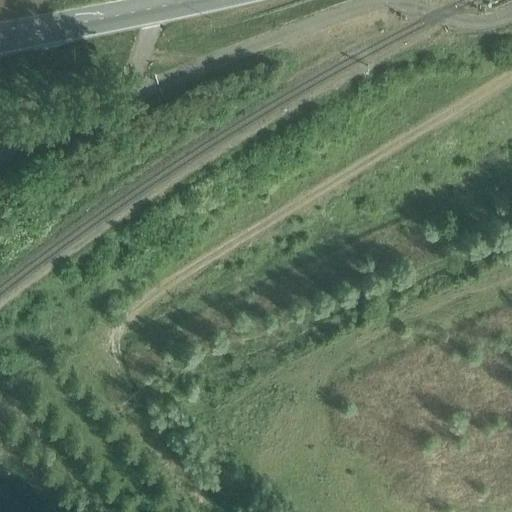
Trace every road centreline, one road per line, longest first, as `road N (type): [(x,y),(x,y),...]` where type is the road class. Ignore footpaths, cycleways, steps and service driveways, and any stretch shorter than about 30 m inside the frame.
road 1 (track): [(218,511),(128,395),(111,338),(137,300),(511,73)]
road 2 (unclassified): [(0,152),(368,4),(462,22),(511,17)]
road 3 (primary): [(0,39),(193,0)]
